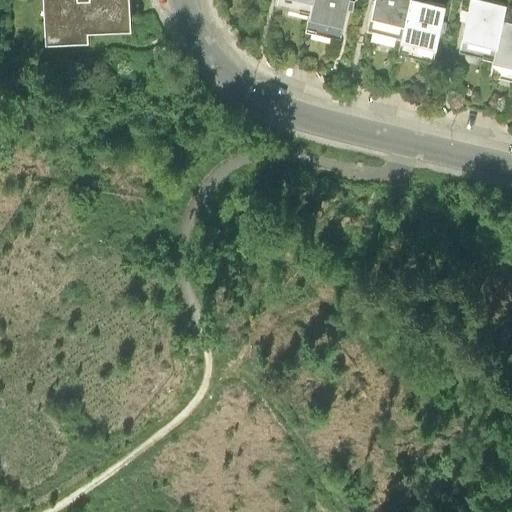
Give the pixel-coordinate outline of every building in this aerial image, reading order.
[(41,0),(43,42),(80,41),(80,32),(129,30),(127,0),(41,0)] [(305,0),(305,2),(340,10),(342,0),(305,0)] [(399,10),(401,0),(363,0),(363,1),(399,10)] [(439,0),(401,0),(399,10),(395,25),(431,34),(439,0)] [(491,41),(496,18),(499,3),(486,0),(465,0),(458,34),(491,41)] [(511,21),(496,18),(491,41),(487,58),(511,63),(511,21)]
